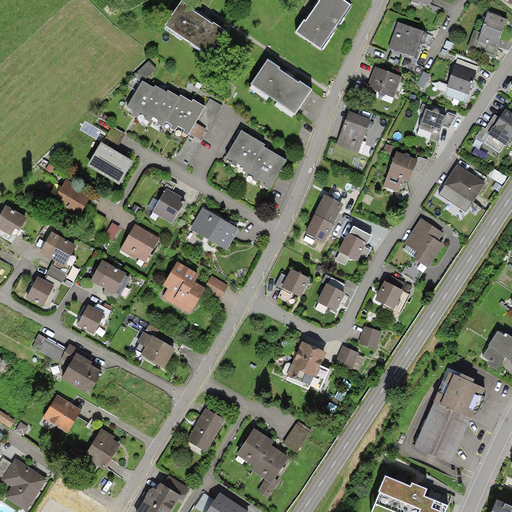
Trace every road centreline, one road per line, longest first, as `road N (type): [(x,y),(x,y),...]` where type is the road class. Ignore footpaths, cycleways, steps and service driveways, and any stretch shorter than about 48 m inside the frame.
road 1 (residential): [(249,293),(309,327),(330,333),(345,326),(415,201),(511,56)]
road 2 (secondary): [(302,511),(511,195)]
road 3 (residential): [(382,0),(284,226)]
road 4 (residential): [(0,293),(190,395)]
road 5 (residential): [(127,138),(284,226)]
road 6 (residential): [(190,395),(115,511)]
